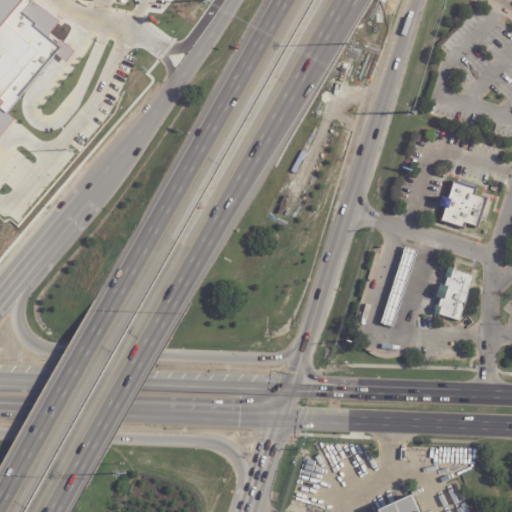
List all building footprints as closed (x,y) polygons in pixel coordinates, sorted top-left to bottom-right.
[(0,0),(45,0),(61,13),(47,29),(59,39),(18,87),(20,89),(7,105),(14,110),(0,126),(0,0)] [(457,184),(477,190),(476,195),(489,199),(480,228),(468,224),(466,229),(442,222),(446,208),(441,206),(444,197),(450,199),(455,183),(457,184)] [(418,251),(394,329),(381,325),(406,247),(418,251)] [(455,270),(475,277),(460,322),(440,315),(439,317),(434,315),(438,306),(439,306),(442,299),(437,297),(441,284),(445,286),(448,279),(446,278),(449,268),(455,270)] [(419,511),(379,511),(413,497),(419,511)]
